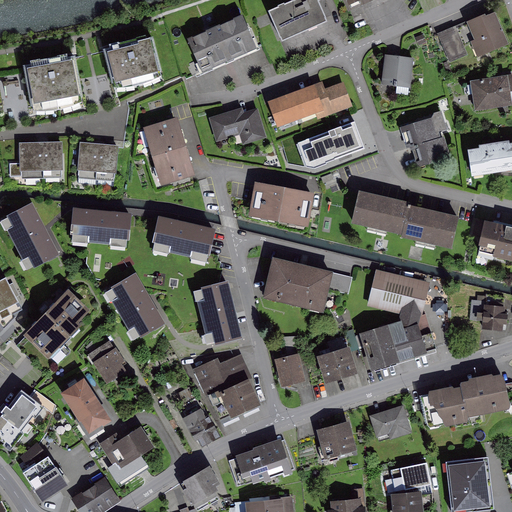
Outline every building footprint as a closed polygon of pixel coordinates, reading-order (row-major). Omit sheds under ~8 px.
[(324,0),(298,0),(273,11),(286,41),(333,19),(324,0)] [(348,0),(353,9),(372,0),(348,0)] [(507,42),(494,13),(471,23),(478,39),(475,40),(480,53),(507,42)] [(192,43),(205,71),(261,47),(249,18),(192,43)] [(439,38),(448,67),(468,60),(459,32),(439,38)] [(106,50),(116,89),(161,78),(151,38),(106,50)] [(388,56),(384,82),(408,85),(412,59),(388,56)] [(68,61),(31,68),(40,112),(89,102),(80,58),(68,61)] [(511,83),(511,77),(474,82),(478,107),(511,102),(511,83)] [(321,84),(271,103),(279,123),(316,109),(318,116),(348,104),(341,85),(324,92),(321,84)] [(259,105),(216,119),(222,138),(244,130),(248,141),(269,134),(259,105)] [(407,125),(413,146),(442,137),(435,117),(407,125)] [(353,122),(301,142),(311,168),(363,147),(353,122)] [(190,172),(176,123),(147,131),(162,181),(190,172)] [(413,146),(419,165),(448,157),(442,137),(413,146)] [(100,144),(80,142),(77,175),(97,176),(100,144)] [(42,143),(20,143),(21,176),(43,175),(42,143)] [(64,143),(42,143),(43,175),(64,175),(64,143)] [(511,143),(474,149),(478,175),(511,170),(511,143)] [(119,145),(100,144),(97,176),(117,178),(119,145)] [(310,195),(258,184),(252,212),(304,223),(310,195)] [(357,220),(406,231),(412,204),(364,193),(357,220)] [(406,231),(455,242),(461,215),(412,204),(406,231)] [(31,206),(6,219),(30,264),(55,251),(31,206)] [(104,212),(76,209),(73,236),(127,241),(129,215),(104,212)] [(212,230),(161,218),(155,244),(206,256),(212,230)] [(481,249),(511,255),(511,229),(487,223),(481,249)] [(330,272),(276,260),(267,295),(321,308),(330,272)] [(427,285),(379,274),(372,304),(420,314),(427,285)] [(110,291),(137,335),(161,321),(134,277),(110,291)] [(21,308),(5,278),(0,280),(0,325),(4,330),(19,315),(17,311),(21,308)] [(199,289),(212,341),(239,334),(227,283),(199,289)] [(69,291),(27,335),(48,354),(79,322),(76,320),(87,309),(69,291)] [(485,328),(507,330),(509,305),(486,304),(485,328)] [(363,336),(373,368),(424,351),(414,319),(363,336)] [(108,344),(91,355),(108,381),(124,370),(108,344)] [(234,350),(199,363),(212,395),(222,391),(235,424),(268,411),(255,379),(247,382),(234,350)] [(320,358),(327,380),(354,372),(348,350),(320,358)] [(278,361),(283,384),(303,379),(297,357),(278,361)] [(511,392),(510,379),(470,386),(475,417),(511,410),(511,392)] [(109,420),(84,380),(64,393),(90,433),(109,420)] [(435,392),(440,423),(475,417),(470,386),(435,392)] [(2,444),(10,450),(43,406),(20,390),(0,417),(0,436),(5,440),(2,444)] [(373,416),(378,435),(390,431),(392,435),(408,430),(402,408),(373,416)] [(199,435),(203,442),(217,435),(203,409),(186,418),(196,437),(199,435)] [(321,431),(327,455),(354,447),(347,424),(321,431)] [(103,444),(118,467),(151,445),(140,429),(120,442),(115,436),(103,444)] [(282,442),(238,457),(246,479),(289,465),(282,442)] [(48,458),(24,473),(42,499),(65,485),(48,458)] [(484,461),(450,465),(455,509),(489,505),(484,461)] [(214,467),(187,483),(198,503),(226,487),(214,467)] [(396,483),(397,494),(420,493),(431,492),(430,480),(396,483)] [(75,499),(82,511),(95,511),(116,499),(105,481),(75,499)] [(397,494),(394,495),(395,511),(421,511),(420,493),(397,494)] [(337,500),(338,511),(366,511),(364,497),(337,500)] [(291,511),(290,499),(248,503),(248,511),(291,511)]
